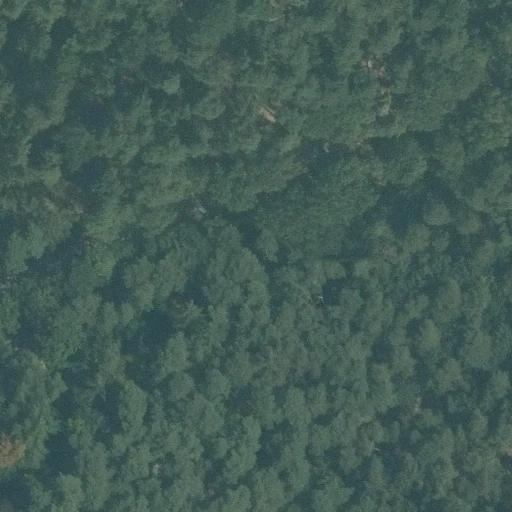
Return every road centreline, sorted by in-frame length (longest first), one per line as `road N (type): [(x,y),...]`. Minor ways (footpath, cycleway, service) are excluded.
road 1 (primary): [(511,63),(0,290)]
road 2 (unknown): [(44,471),(67,428),(67,385),(2,289)]
